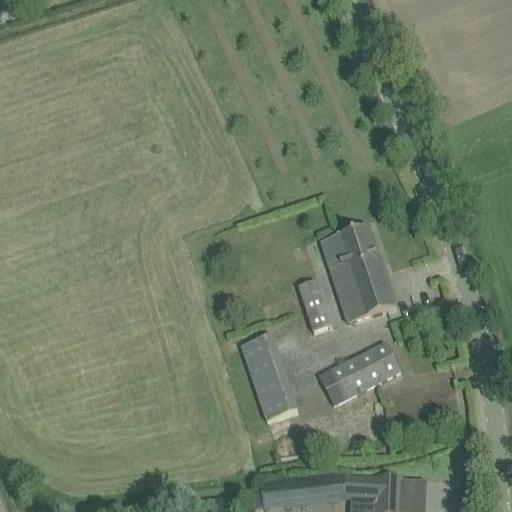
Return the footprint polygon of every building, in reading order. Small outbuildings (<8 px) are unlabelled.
[(327,261),(331,274),(349,327),(396,312),(380,263),(379,264),(368,230),(317,247),(322,263),(327,261)] [(298,291),(313,337),(331,331),(316,285),(298,291)] [(273,340),(241,351),(266,426),(298,415),(273,340)] [(335,408),(383,384),(401,375),(386,346),(321,379),(335,408)] [(401,511),(403,482),(378,481),(378,482),(347,481),(346,503),(377,504),(376,511),(401,511)] [(331,482),(282,487),(285,509),(334,504),(331,482)]
